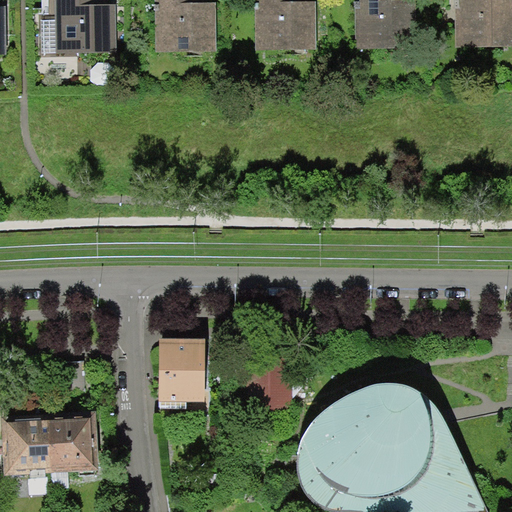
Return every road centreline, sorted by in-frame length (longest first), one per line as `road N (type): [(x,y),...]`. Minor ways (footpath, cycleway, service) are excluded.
road 1 (residential): [(130,279),(511,282)]
road 2 (residential): [(130,279),(148,511)]
road 3 (residential): [(0,284),(130,279)]
